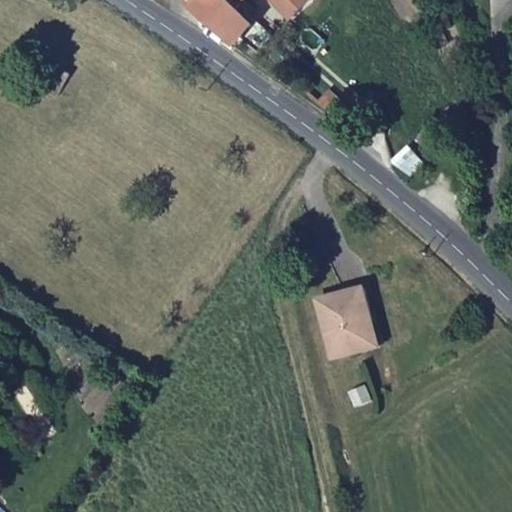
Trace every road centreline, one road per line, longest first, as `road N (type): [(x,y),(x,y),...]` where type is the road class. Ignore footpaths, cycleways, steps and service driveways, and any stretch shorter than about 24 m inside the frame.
road 1 (secondary): [(511,304),(400,198),(124,0)]
road 2 (track): [(314,173),(275,227),(267,265),(332,511)]
